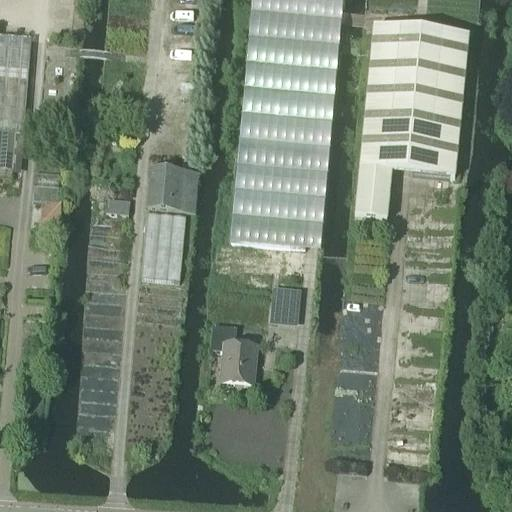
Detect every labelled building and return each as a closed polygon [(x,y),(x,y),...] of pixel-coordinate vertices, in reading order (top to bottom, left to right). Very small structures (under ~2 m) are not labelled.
[(468,41),(373,32),(354,223),(385,226),(390,177),(453,184),(468,41)] [(0,42),(0,184),(11,185),(14,141),(23,141),(30,45),(0,42)] [(319,255),(332,128),(339,51),(248,42),(229,247),(319,255)] [(181,176),(149,173),(146,213),(178,216),(181,176)] [(35,177),(32,207),(56,209),(58,179),(35,177)] [(130,208),(107,206),(106,220),(129,222),(130,208)] [(185,222),(146,219),(140,283),(178,287),(185,222)] [(236,269),(238,252),(224,251),(222,268),(236,269)] [(221,389),(251,392),(255,351),(234,349),(235,334),(211,331),(209,356),(223,357),(221,389)]
